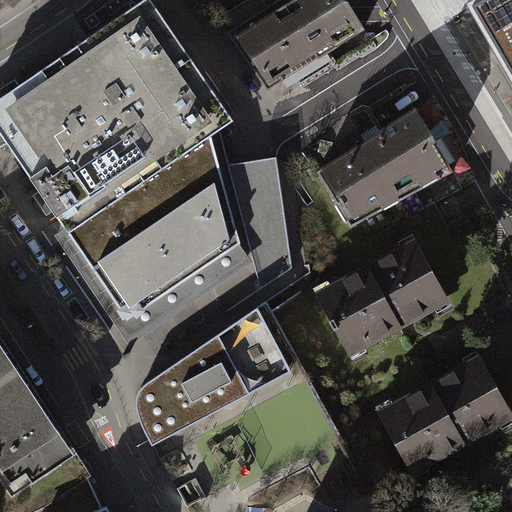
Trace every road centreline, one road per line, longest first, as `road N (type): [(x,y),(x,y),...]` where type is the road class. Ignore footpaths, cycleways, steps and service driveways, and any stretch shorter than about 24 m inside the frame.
road 1 (tertiary): [(0,234),(80,354),(157,511)]
road 2 (tertiary): [(511,166),(409,0)]
